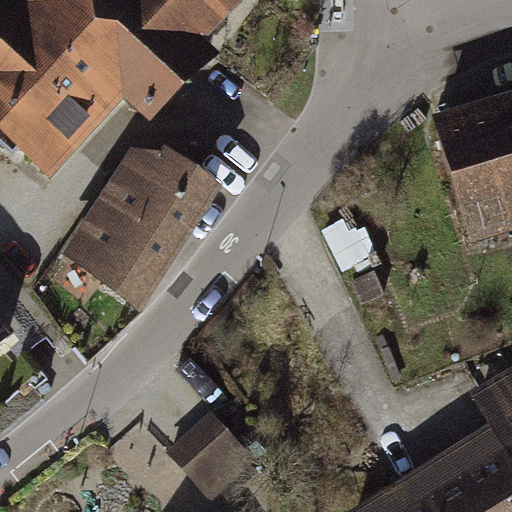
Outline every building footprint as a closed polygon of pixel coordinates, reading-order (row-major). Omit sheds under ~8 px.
[(211,47),(253,0),(30,0),(0,34),(0,137),(58,190),(134,106),(157,127),(221,55),(211,47)] [(511,105),(443,127),(481,250),(511,240),(511,105)] [(136,151),(65,262),(145,312),(226,186),(174,152),(163,169),(136,151)] [(0,329),(0,350),(11,342),(0,329)] [(225,417),(175,445),(207,502),(258,474),(225,417)] [(511,435),(483,454),(511,499),(511,435)] [(511,511),(511,499),(483,454),(392,511),(511,511)]
